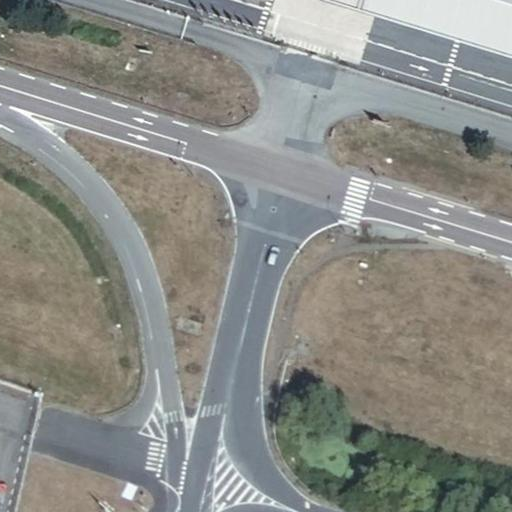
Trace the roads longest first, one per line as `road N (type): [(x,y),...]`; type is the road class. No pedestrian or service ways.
road 1 (tertiary): [(0,83),(511,239)]
road 2 (unknown): [(179,479),(232,153)]
